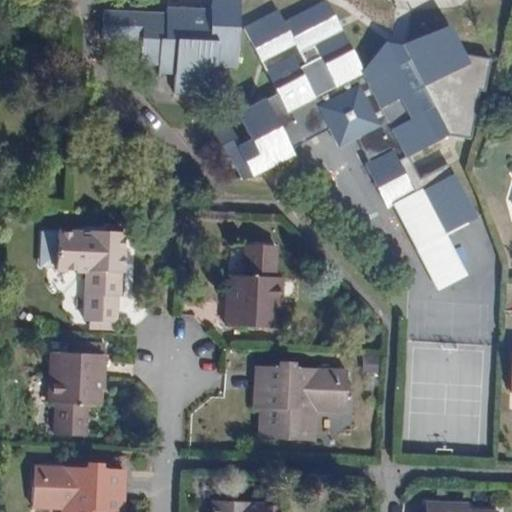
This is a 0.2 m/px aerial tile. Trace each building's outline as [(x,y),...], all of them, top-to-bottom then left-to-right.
[(211,0),(212,7),(170,7),(170,12),(102,11),(101,55),(141,56),(140,65),(158,66),(158,74),(175,74),(174,92),(207,93),(209,68),(236,69),(239,43),(239,0),(211,0)] [(275,10),(242,28),(277,94),(238,115),(252,139),(242,145),(228,121),(212,130),(226,154),(231,151),(246,178),(295,150),(294,141),(326,126),(338,148),(357,139),(369,161),(362,164),(385,211),(415,197),(397,161),(450,135),(431,100),(423,87),(470,65),(448,26),(406,44),(360,64),(325,0),(323,0),(281,22),(275,10)] [(128,238),(129,232),(127,231),(109,230),(90,229),(89,232),(76,231),(61,230),(60,230),(60,231),(58,268),(58,270),(65,271),(79,272),(86,272),(85,294),(84,320),(118,322),(120,322),(121,296),(123,296),(124,274),(126,274),(127,266),(127,256),(128,248),(128,238)] [(60,231),(41,230),(39,267),(58,268),(60,231)] [(278,277),(280,244),(278,244),(248,242),(246,242),(244,276),(233,275),(231,275),(230,293),(229,293),(228,293),(228,294),(226,326),(228,326),(255,327),(282,329),(284,329),(287,277),(285,277),(278,277)] [(58,404),(57,437),(59,437),(89,438),(91,438),(92,405),(103,405),(105,405),(106,388),(107,388),(109,388),(109,387),(110,354),(108,354),(80,353),(53,352),(51,352),(50,404),(52,404),(58,404)] [(349,370),(349,369),(348,369),(320,369),(296,368),(296,362),(294,362),(293,362),(288,361),(282,361),(281,361),(280,361),(279,367),(256,367),(256,369),(255,408),(254,409),(256,410),(261,410),(260,440),(261,440),(316,441),(317,441),(318,411),(348,412),(349,381),(349,372),(349,370)] [(37,466),(36,466),(36,468),(35,477),(34,508),(63,509),(62,511),(126,511),(127,511),(129,472),(129,470),(105,469),(105,463),(104,462),(103,462),(97,462),(92,462),(91,462),(89,462),(89,468),(65,467),(37,466)] [(214,500),(212,500),(212,506),(211,511),(280,511),(281,505),(279,505),(265,504),(251,504),(251,501),(232,501),(214,500)] [(490,511),(470,511),(470,506),(470,505),(469,505),(430,503),(427,503),(426,511),(490,511)]
